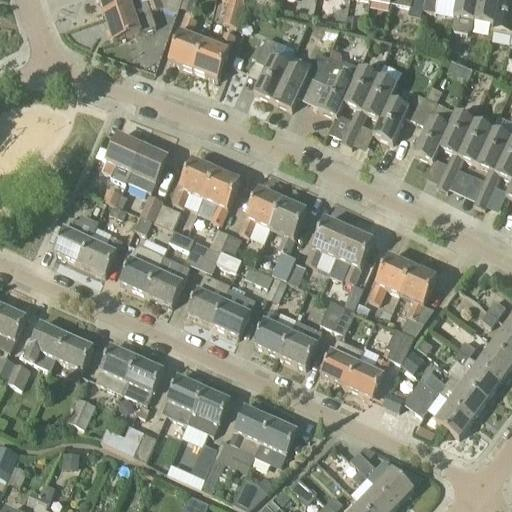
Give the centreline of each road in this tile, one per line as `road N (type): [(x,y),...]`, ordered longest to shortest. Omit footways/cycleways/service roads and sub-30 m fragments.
road 1 (residential): [(481,493),(0,271)]
road 2 (residential): [(49,71),(301,164),(511,268)]
